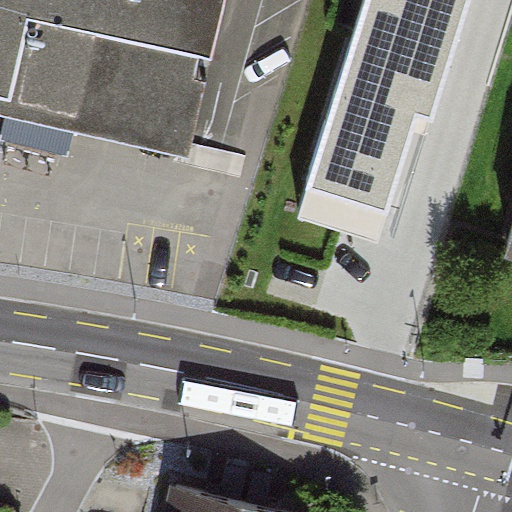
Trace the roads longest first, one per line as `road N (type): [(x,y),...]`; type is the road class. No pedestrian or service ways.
road 1 (primary): [(113,358),(336,406),(490,450)]
road 2 (residential): [(54,511),(100,415),(113,358)]
